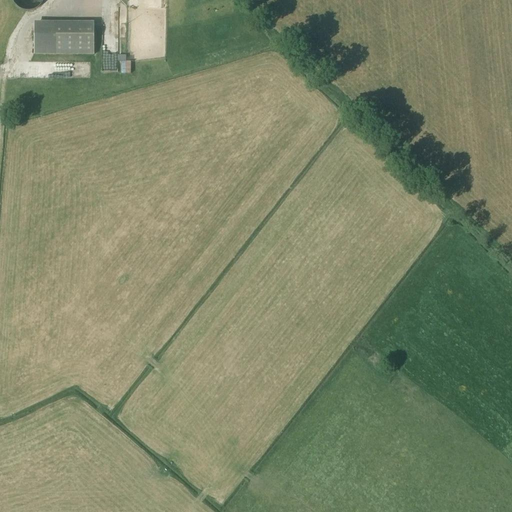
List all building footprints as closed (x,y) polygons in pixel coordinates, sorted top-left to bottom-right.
[(10,0),(12,14),(31,12),(29,0),(10,0)] [(92,24),(52,24),(52,54),(92,55),(92,24)] [(102,42),(110,43),(111,32),(102,31),(102,42)] [(101,55),(103,87),(110,86),(109,55),(101,55)] [(65,77),(86,77),(86,66),(65,66),(65,77)]
